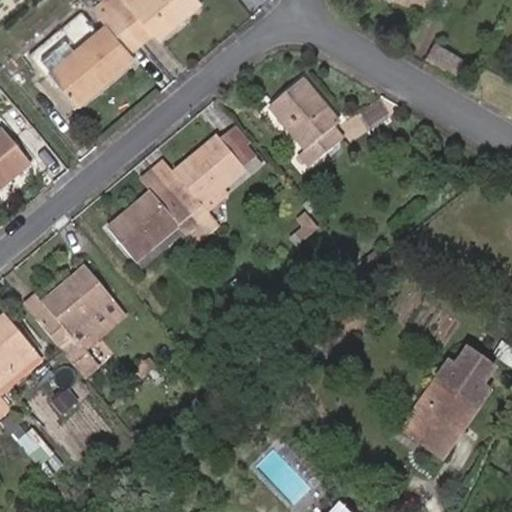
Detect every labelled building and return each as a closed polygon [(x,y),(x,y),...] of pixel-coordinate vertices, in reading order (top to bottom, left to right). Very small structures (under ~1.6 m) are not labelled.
[(126,49),(138,39),(110,6),(105,0),(93,0),(88,5),(102,21),(93,29),(78,10),(31,50),(47,70),(52,66),(78,98),(131,56),(126,49)] [(116,0),(110,6),(138,39),(150,29),(155,35),(196,1),(195,0),(116,0)] [(388,0),(406,9),(411,0),(388,0)] [(469,59),(436,40),(426,58),(458,77),(469,59)] [(339,122),(302,78),(269,106),(304,150),(298,155),(308,166),(341,139),(333,128),(339,122)] [(0,183),(29,160),(1,127),(0,127),(0,183)] [(177,178),(165,188),(205,235),(216,226),(205,213),(225,196),(220,189),(257,158),(231,127),(212,138),(172,172),(177,178)] [(163,161),(151,171),(165,188),(177,178),(172,172),(163,161)] [(140,181),(149,192),(154,197),(165,188),(151,171),(140,181)] [(106,228),(134,261),(175,224),(182,232),(193,244),(205,235),(165,188),(154,197),(149,192),(106,228)] [(317,227),(303,212),(294,220),(299,226),(293,233),(301,242),(317,227)] [(175,224),(134,261),(142,270),(182,232),(175,224)] [(31,316),(62,354),(80,375),(96,363),(83,344),(123,312),(111,296),(83,264),(40,300),(45,306),(31,316)] [(31,289),(18,300),(31,316),(45,306),(40,300),(31,289)] [(0,412),(10,404),(1,394),(43,359),(30,344),(32,343),(4,309),(0,312),(0,412)] [(441,459),(489,391),(482,386),(494,369),(467,351),(455,368),(449,363),(401,430),(441,459)] [(80,396),(68,383),(51,399),(63,411),(80,396)] [(40,470),(55,455),(19,420),(5,435),(40,470)]
